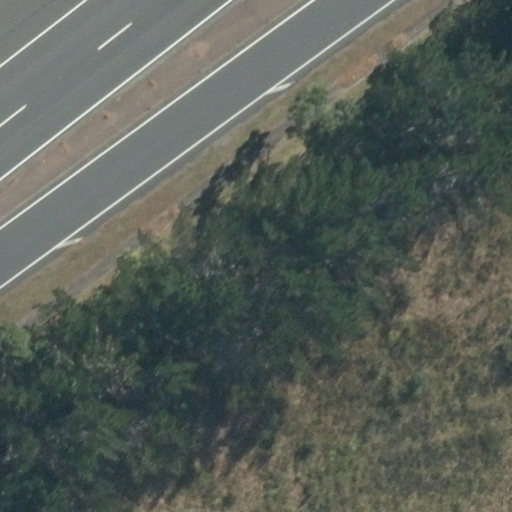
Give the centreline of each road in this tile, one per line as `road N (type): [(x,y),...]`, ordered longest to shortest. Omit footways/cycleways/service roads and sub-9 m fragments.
road 1 (primary): [(358,0),(0,261)]
road 2 (primary): [(0,114),(145,0)]
